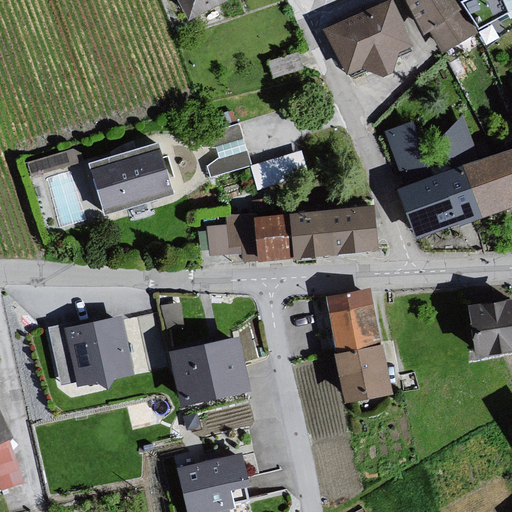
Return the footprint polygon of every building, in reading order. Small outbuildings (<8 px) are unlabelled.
[(178,0),(189,19),(224,0),(178,0)] [(391,0),(387,0),(326,28),(347,73),(363,66),(383,73),(393,70),(396,55),(414,47),(391,0)] [(457,0),(406,0),(424,36),(441,51),(477,29),(457,0)] [(511,0),(457,0),(477,29),(511,9),(511,0)] [(300,51),(267,60),(273,78),(305,68),(300,51)] [(464,112),(424,150),(433,174),(456,166),(479,158),(464,112)] [(413,121),(388,131),(405,185),(433,174),(424,150),(413,121)] [(243,138),(239,122),(200,135),(203,146),(217,146),(243,138)] [(159,142),(90,164),(105,213),(174,191),(159,142)] [(253,154),(256,174),(305,167),(301,147),(253,154)] [(511,204),(511,148),(479,158),(456,166),(433,174),(405,185),(397,187),(415,238),(480,216),(511,204)] [(220,157),(207,164),(210,178),(251,165),(248,149),(220,157)] [(379,224),(376,207),(252,216),(226,215),(227,224),(206,226),(209,255),(243,253),(243,264),(301,259),(384,252),(379,224)] [(373,289),(329,298),(349,402),(394,393),(373,289)] [(511,299),(467,307),(474,355),(511,348),(511,299)] [(119,314),(50,328),(61,384),(76,381),(77,387),(97,382),(108,389),(111,376),(130,374),(119,321),(119,314)] [(156,314),(119,321),(130,374),(166,367),(156,314)] [(243,343),(173,356),(183,407),(253,393),(243,343)] [(0,441),(10,438),(0,414),(0,441)] [(244,459),(178,470),(187,511),(234,511),(233,490),(251,485),(244,459)]
